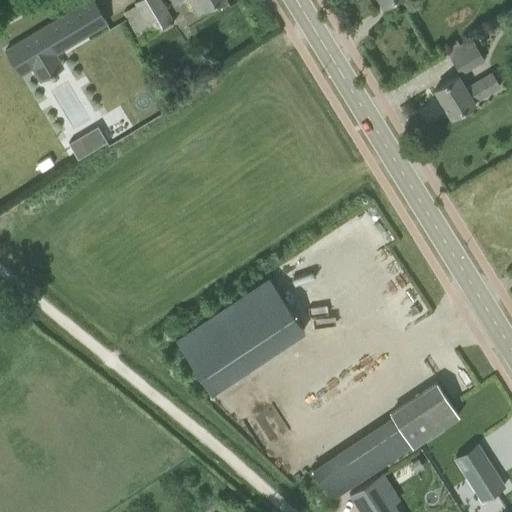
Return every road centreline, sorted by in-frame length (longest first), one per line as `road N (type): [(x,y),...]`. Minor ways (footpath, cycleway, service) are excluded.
road 1 (tertiary): [(511,350),(294,0)]
road 2 (residential): [(285,511),(103,353)]
